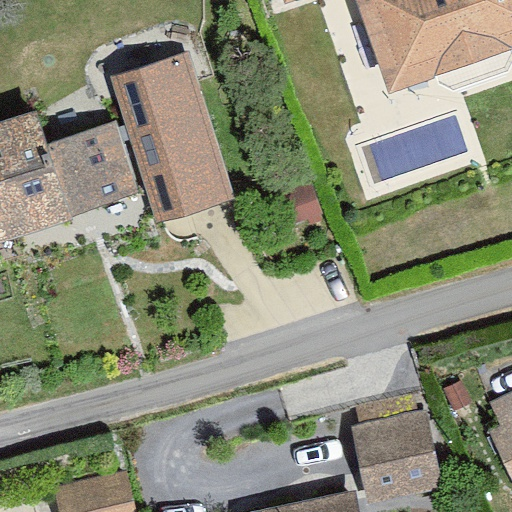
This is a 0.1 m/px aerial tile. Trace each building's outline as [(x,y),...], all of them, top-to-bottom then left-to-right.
[(511,0),(362,0),(392,84),(511,42),(511,0)] [(184,57),(118,78),(161,215),(227,195),(184,57)] [(32,115),(0,125),(0,228),(133,186),(114,127),(44,150),(32,115)] [(439,410),(360,418),(368,496),(447,488),(439,410)] [(64,511),(138,511),(134,469),(61,476),(64,511)] [(352,511),(349,493),(256,511),(352,511)]
